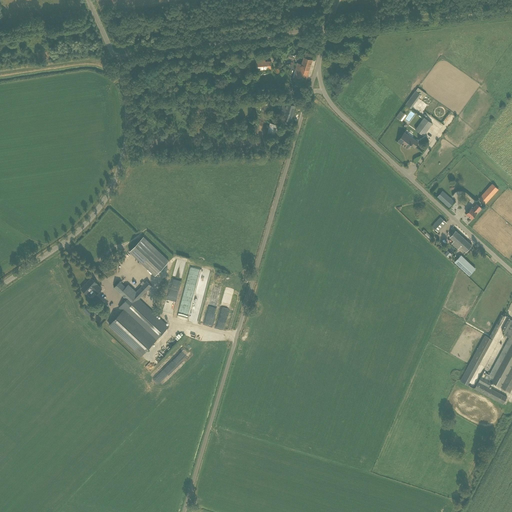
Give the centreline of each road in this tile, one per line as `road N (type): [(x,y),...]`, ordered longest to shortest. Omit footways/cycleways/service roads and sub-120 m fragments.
road 1 (unclassified): [(184,511),(309,93)]
road 2 (unclassified): [(0,286),(78,232),(113,185),(128,134),(114,58)]
road 3 (unclassified): [(511,272),(324,95)]
road 4 (unclassified): [(114,58),(327,28)]
